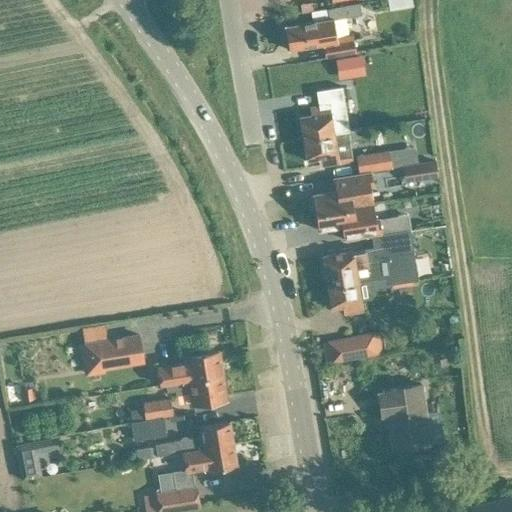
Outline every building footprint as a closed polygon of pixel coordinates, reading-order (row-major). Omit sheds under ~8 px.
[(360,2),(341,6),(343,18),(362,15),(360,2)] [(322,19),(284,26),(289,50),(303,47),(323,44),(325,58),(357,52),(354,34),(338,37),(334,17),(322,19)] [(360,57),(338,60),(341,78),(363,74),(360,57)] [(312,114),(300,116),(303,139),(347,131),(349,131),(341,86),(316,90),(319,106),(311,107),(312,114)] [(347,95),(349,111),(371,109),(369,92),(347,95)] [(370,108),(371,127),(409,126),(409,107),(370,108)] [(368,138),(366,128),(349,131),(347,131),(348,142),(368,138)] [(348,142),(347,131),(303,139),(307,160),(319,158),(320,166),(351,160),(348,142)] [(390,150),(356,155),(358,173),(392,167),(390,150)] [(435,162),(416,164),(418,178),(437,175),(435,162)] [(333,177),(335,191),(312,194),(315,211),(375,201),(372,171),(333,177)] [(377,218),(375,201),(315,211),(318,230),(342,226),(345,240),(373,235),(382,233),(380,218),(377,218)] [(414,229),(382,233),(373,235),(375,246),(365,248),(365,250),(353,252),(353,250),(322,256),(327,285),(358,280),(390,275),(392,284),(418,279),(415,252),(417,252),(414,229)] [(390,275),(358,280),(327,285),(331,308),(343,306),(345,314),(363,311),(361,299),(376,296),(375,286),(392,284),(390,275)] [(143,360),(139,335),(81,344),(83,354),(90,353),(90,355),(99,353),(101,367),(143,360)] [(362,335),(324,343),(328,362),(377,353),(374,337),(363,339),(362,335)] [(222,374),(218,350),(199,354),(197,350),(188,352),(187,355),(186,356),(187,363),(157,368),(160,385),(166,384),(222,374)] [(222,374),(166,384),(167,392),(175,391),(176,396),(191,393),(193,404),(225,398),(222,374)] [(431,442),(424,402),(421,383),(384,389),(384,391),(378,392),(381,416),(388,415),(392,447),(393,448),(407,446),(407,449),(411,448),(411,445),(431,442)] [(169,399),(144,402),(146,419),(171,415),(169,399)] [(165,437),(163,417),(131,421),(134,441),(165,437)] [(191,438),(154,444),(156,455),(177,452),(182,451),(233,443),(229,422),(201,427),(203,437),(191,439),(191,438)] [(46,449),(43,440),(15,446),(22,479),(41,475),(36,452),(46,449)] [(175,489),(156,492),(159,511),(162,511),(199,506),(196,487),(195,487),(192,469),(208,467),(208,469),(237,465),(233,443),(182,451),(185,468),(172,470),(175,489)] [(148,446),(135,448),(137,458),(150,456),(148,446)] [(53,464),(65,461),(61,448),(50,451),(53,464)] [(511,511),(511,495),(471,505),(472,511),(511,511)]
